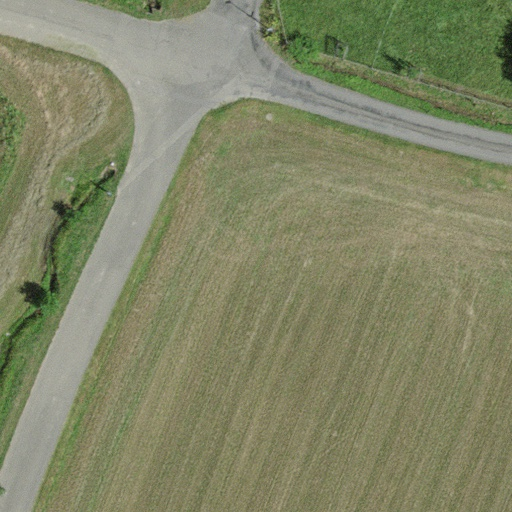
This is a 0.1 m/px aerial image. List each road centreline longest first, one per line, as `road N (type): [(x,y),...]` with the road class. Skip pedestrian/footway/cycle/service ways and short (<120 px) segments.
road 1 (track): [(199,63),(14,511)]
road 2 (residential): [(199,63),(511,153)]
road 3 (residential): [(0,9),(199,63)]
